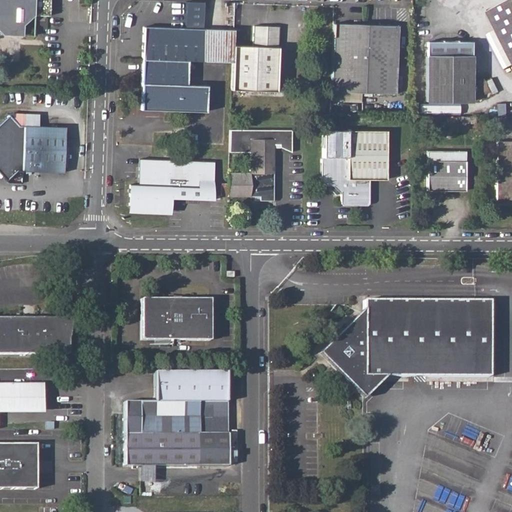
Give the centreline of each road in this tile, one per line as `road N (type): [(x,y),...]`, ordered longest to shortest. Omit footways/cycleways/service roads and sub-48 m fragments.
road 1 (residential): [(93,511),(95,242)]
road 2 (residential): [(251,243),(252,511)]
road 3 (residential): [(511,246),(251,243)]
road 4 (residential): [(95,242),(105,0)]
road 5 (residential): [(251,243),(95,242)]
